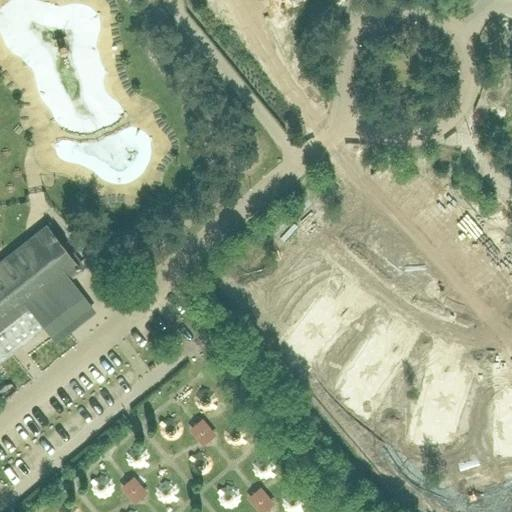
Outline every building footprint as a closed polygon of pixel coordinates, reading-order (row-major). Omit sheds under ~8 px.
[(222,42),(222,14),(211,14),(211,42),(222,42)] [(436,167),(420,180),(434,196),(449,183),(436,167)] [(379,173),(341,220),(352,229),(359,221),(373,232),(397,203),(392,198),(393,197),(385,190),(391,183),(379,173)] [(458,192),(441,203),(452,220),(469,210),(458,192)] [(432,218),(400,270),(413,278),(419,268),(434,277),(454,245),(448,241),(449,239),(439,234),(444,226),(432,218)] [(47,227),(40,233),(0,264),(0,361),(44,327),(54,340),(93,309),(67,277),(80,267),(47,227)] [(365,234),(347,250),(356,260),(374,244),(365,234)] [(231,291),(246,278),(229,259),(214,272),(231,291)] [(393,296),(408,282),(393,265),(377,279),(393,296)] [(471,292),(468,306),(511,314),(511,281),(485,276),(484,283),(482,283),(480,293),(471,292)] [(398,307),(415,318),(424,303),(407,293),(398,307)] [(321,297),(283,344),(294,353),(301,345),(315,356),(339,326),(334,322),(335,320),(327,314),(333,307),(321,297)] [(260,330),(277,318),(266,303),(249,314),(260,330)] [(371,337),(339,388),(351,396),(357,386),(372,396),(392,364),(387,360),(388,358),(378,352),(383,345),(371,337)] [(320,356),(304,363),(310,375),(325,367),(320,356)] [(430,379),(420,416),(427,418),(426,420),(437,423),(434,432),(448,435),(465,377),(451,373),(448,384),(430,379)] [(207,412),(213,410),(217,404),(217,398),(215,392),(209,389),(203,388),(197,391),(194,396),(193,403),(196,408),(201,412),(207,412)] [(511,393),(501,393),(500,432),(507,432),(507,434),(511,433),(511,393)] [(459,414),(476,438),(491,428),(475,404),(459,414)] [(163,419),(162,421),(159,425),(158,431),(161,437),(166,440),(173,441),(179,438),(182,433),(183,427),(180,421),(175,417),(168,417),(163,419)] [(193,426),(193,429),(203,441),(203,442),(206,442),(212,437),(212,435),(210,432),(202,423),(201,422),(198,422),(193,426)] [(243,444),(243,443),(246,439),(247,433),(244,427),(239,423),(233,423),(227,426),(223,431),(223,437),(225,443),(231,446),(237,447),(243,444)] [(435,464),(450,454),(440,439),(425,449),(435,464)] [(145,468),(146,466),(149,463),(149,456),(146,450),(141,447),(135,446),(129,449),(126,454),(125,461),(128,466),(133,470),(139,470),(145,468)] [(208,473),(212,468),(212,461),(209,456),(204,452),(198,451),(192,454),(189,459),(188,466),(191,471),(196,475),(202,475),(208,473)] [(273,475),(274,474),(275,473),(275,466),(273,460),(267,457),(261,456),(255,459),(252,464),(251,471),(254,476),(259,480),(266,481),(271,478),(273,475)] [(95,478),(94,478),(92,482),(91,483),(90,489),(93,495),(98,498),(105,499),(110,496),(114,491),(115,485),(112,479),(107,475),(100,475),(95,478)] [(124,484),(124,486),(134,498),(135,499),(137,499),(143,495),(143,492),(141,489),(134,481),(132,479),(129,479),(124,484)] [(176,500),(177,498),(178,497),(179,491),(176,485),(171,481),(165,481),(159,484),(155,489),(155,495),(157,501),(163,504),(169,505),(175,502),(176,500)] [(221,488),(220,489),(218,492),(217,493),(217,499),(219,505),(225,508),(231,509),(236,506),(240,501),(241,495),(238,489),(233,486),(226,485),(221,488)] [(251,495),(251,498),(261,510),(262,511),(264,511),(270,506),(270,503),(268,501),(261,492),(259,490),(256,490),(251,495)] [(301,511),(304,507),(305,501),(302,495),(297,492),(291,491),(285,494),(281,499),(281,505),(283,511),(284,511),(301,511)]
